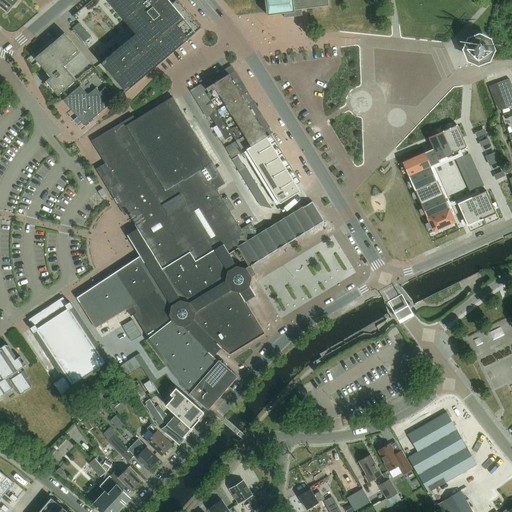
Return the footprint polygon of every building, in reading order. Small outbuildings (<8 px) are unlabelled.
[(0,0),(0,4),(8,11),(16,0),(0,0)] [(90,0),(75,13),(79,19),(99,3),(97,0),(90,0)] [(107,0),(136,33),(102,62),(126,91),(202,28),(178,0),(175,0),(172,3),(169,0),(107,0)] [(264,0),(267,15),(284,12),(284,17),(285,17),(285,16),(302,14),(302,15),(303,15),(302,8),(329,5),(328,0),(264,0)] [(73,28),(84,42),(91,36),(79,22),(73,28)] [(36,58),(51,77),(47,81),(58,95),(77,80),(63,64),(80,50),(65,33),(41,54),(39,52),(34,56),(36,58)] [(485,43),(477,40),(470,43),(467,50),(469,58),(477,61),(485,58),(488,51),(485,43)] [(205,84),(191,92),(200,106),(205,103),(214,118),(220,114),(243,151),(271,134),(231,68),(212,79),(214,82),(207,87),(205,84)] [(503,80),(511,102),(511,85),(509,78),(503,80)] [(506,107),(511,104),(511,102),(503,80),(497,83),(506,107)] [(505,107),(506,107),(497,83),(489,86),(498,110),(501,109),(503,114),(502,115),(503,119),(509,117),(505,107)] [(88,94),(80,85),(63,100),(77,117),(73,120),(77,125),(81,121),(85,125),(116,99),(106,87),(100,92),(96,87),(88,94)] [(108,136),(97,143),(107,162),(110,160),(115,170),(103,177),(138,232),(140,230),(145,237),(147,240),(144,241),(150,251),(161,269),(188,252),(194,261),(213,249),(212,246),(221,241),(228,252),(237,247),(249,267),(251,266),(324,221),(312,201),(258,235),(258,234),(251,223),(241,230),(230,211),(234,208),(227,196),(222,199),(216,189),(225,183),(172,96),(152,108),(135,119),(108,136)] [(425,152),(402,162),(434,232),(456,222),(431,166),(440,162),(439,159),(467,147),(457,124),(428,137),(433,148),(425,152)] [(304,188),(271,134),(251,147),(284,200),(304,188)] [(226,147),(229,153),(240,146),(236,141),(226,147)] [(238,155),(233,159),(239,170),(245,167),(238,155)] [(496,213),(486,190),(458,203),(468,225),(481,220),(483,219),(496,213)] [(275,206),(269,195),(265,197),(262,199),(264,203),(275,206)] [(276,303),(283,315),(359,273),(337,235),(267,275),(271,283),(272,283),(282,300),(276,303)] [(147,253),(77,298),(96,328),(127,309),(131,316),(134,314),(149,338),(147,339),(169,368),(188,393),(217,360),(211,352),(218,346),(230,355),(258,338),(265,333),(266,333),(265,332),(259,322),(258,320),(252,310),(251,308),(251,309),(245,299),(244,298),(251,294),(253,293),(254,293),(249,285),(251,278),(256,275),(251,266),(249,267),(237,247),(228,252),(221,241),(212,246),(213,249),(194,261),(188,252),(161,269),(150,251),(147,253)] [(29,329),(32,333),(62,378),(52,384),(60,396),(109,365),(72,308),(69,303),(29,329)] [(133,319),(122,325),(125,331),(136,325),(133,319)] [(136,325),(125,331),(129,336),(139,330),(136,325)] [(496,338),(507,333),(503,326),(493,330),(496,338)] [(139,330),(129,336),(132,341),(142,335),(139,330)] [(30,388),(31,385),(27,379),(28,378),(23,371),(20,373),(18,370),(24,365),(18,356),(15,359),(7,345),(3,345),(0,347),(0,396),(12,388),(17,394),(19,395),(23,392),(24,390),(27,391),(30,388)] [(135,356),(129,360),(136,370),(142,366),(141,365),(138,360),(135,356)] [(195,387),(189,393),(195,400),(197,400),(208,410),(209,409),(238,376),(219,359),(195,387)] [(129,360),(124,363),(130,373),(136,370),(129,360)] [(124,363),(118,367),(125,377),(130,373),(124,363)] [(150,381),(145,384),(150,393),(156,389),(150,381)] [(130,390),(137,399),(138,398),(140,401),(146,396),(145,394),(146,393),(138,383),(130,390)] [(176,388),(164,402),(167,406),(191,428),(195,423),(197,424),(201,419),(200,418),(205,412),(176,388)] [(148,404),(147,405),(151,412),(150,412),(161,429),(179,444),(192,429),(172,411),(168,416),(162,409),(158,412),(150,399),(147,401),(148,404)] [(418,451),(408,457),(429,492),(477,464),(447,412),(408,434),(418,451)] [(119,414),(113,418),(119,427),(125,423),(119,414)] [(147,441),(152,445),(162,455),(173,444),(152,424),(148,428),(154,434),(147,441)] [(130,450),(123,443),(115,434),(108,440),(128,461),(135,455),(149,470),(160,459),(140,439),(130,450)] [(403,474),(412,469),(397,442),(391,445),(390,443),(378,450),(385,462),(384,463),(389,471),(399,465),(403,474)] [(369,482),(382,474),(370,454),(359,461),(367,474),(365,475),(369,482)] [(123,490),(110,475),(95,458),(89,463),(100,476),(101,476),(104,473),(106,476),(104,477),(106,479),(100,485),(101,486),(90,499),(94,503),(102,511),(116,511),(131,497),(123,490)] [(132,490),(141,480),(128,467),(121,474),(117,469),(110,475),(123,490),(127,485),(132,490)] [(64,480),(68,476),(59,468),(55,472),(64,480)] [(0,488),(5,493),(14,482),(0,470),(0,488)] [(386,499),(387,498),(392,505),(401,500),(389,478),(378,485),(386,499)] [(248,489),(243,481),(231,488),(239,502),(247,497),(254,510),(262,504),(263,504),(260,498),(258,499),(255,493),(253,494),(249,488),(248,489)] [(307,509),(324,498),(319,491),(314,494),(310,488),(299,495),(307,509)] [(363,489),(357,492),(364,505),(371,501),(363,489)] [(10,497),(15,502),(18,498),(13,494),(10,497)] [(341,511),(333,496),(324,500),(330,511),(341,511)] [(473,511),(465,498),(455,505),(451,497),(444,501),(450,511),(473,511)] [(71,511),(72,511),(72,510),(69,508),(68,508),(66,510),(64,508),(60,504),(62,502),(62,501),(59,499),(58,499),(56,501),(52,498),(40,511),(71,511)] [(380,500),(372,504),(376,511),(380,511),(392,505),(387,498),(386,499),(382,501),(380,500)] [(211,511),(230,511),(222,499),(209,508),(211,511)]
